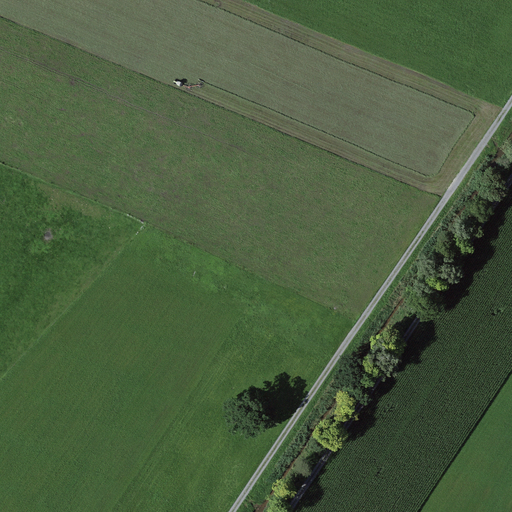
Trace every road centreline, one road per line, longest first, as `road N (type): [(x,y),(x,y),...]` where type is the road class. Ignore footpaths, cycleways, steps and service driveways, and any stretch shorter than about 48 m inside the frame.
road 1 (track): [(511,96),(230,511)]
road 2 (track): [(511,181),(288,511)]
